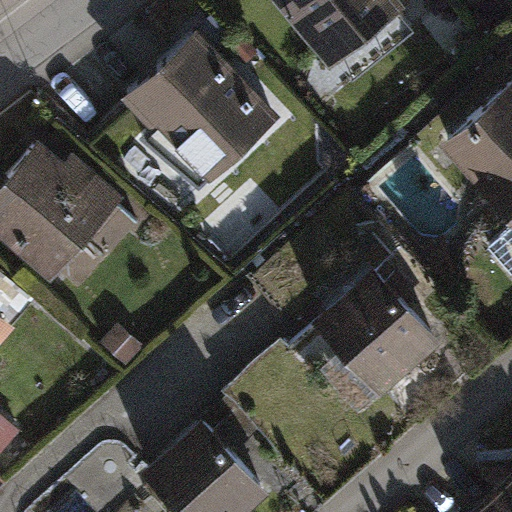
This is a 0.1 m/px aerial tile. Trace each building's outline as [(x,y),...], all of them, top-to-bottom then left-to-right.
[(393,0),(288,0),(335,57),(399,6),(393,0)] [(195,30),(132,88),(210,172),(274,114),(195,30)] [(511,82),(449,135),(511,210),(511,224),(490,243),(511,268),(511,82)] [(35,142),(0,181),(0,217),(57,267),(116,199),(89,175),(82,183),(35,142)] [(374,266),(320,313),(384,385),(438,338),(374,266)] [(202,416),(147,463),(190,511),(240,511),(266,489),(202,416)] [(511,511),(511,474),(471,511),(511,511)]
